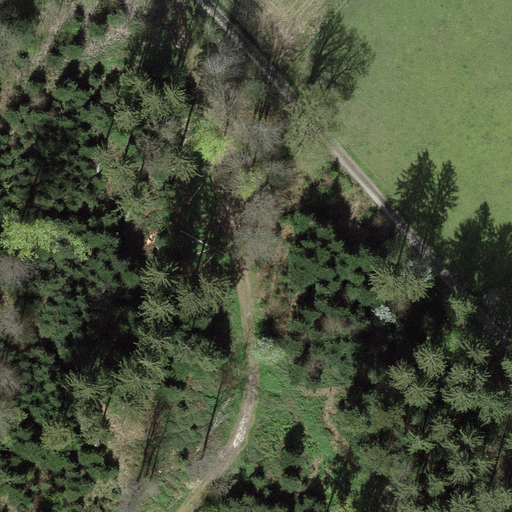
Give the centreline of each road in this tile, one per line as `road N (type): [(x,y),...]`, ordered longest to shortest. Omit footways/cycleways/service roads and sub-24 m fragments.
road 1 (track): [(182,0),(254,364),(231,459),(187,511)]
road 2 (track): [(196,0),(276,73),(453,314),(511,374)]
